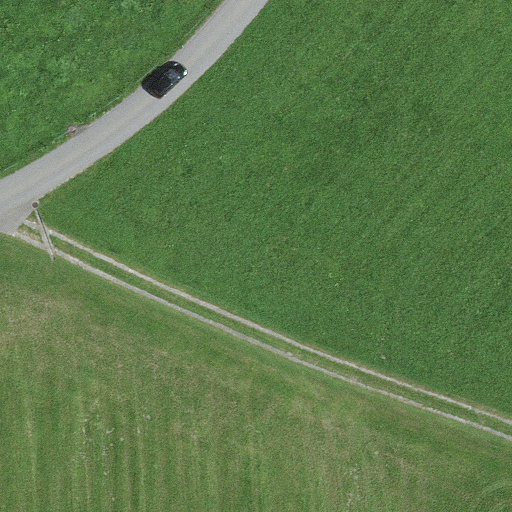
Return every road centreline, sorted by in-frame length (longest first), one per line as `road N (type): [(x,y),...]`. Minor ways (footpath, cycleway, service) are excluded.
road 1 (track): [(0,220),(511,440)]
road 2 (residential): [(251,0),(159,98),(0,201)]
